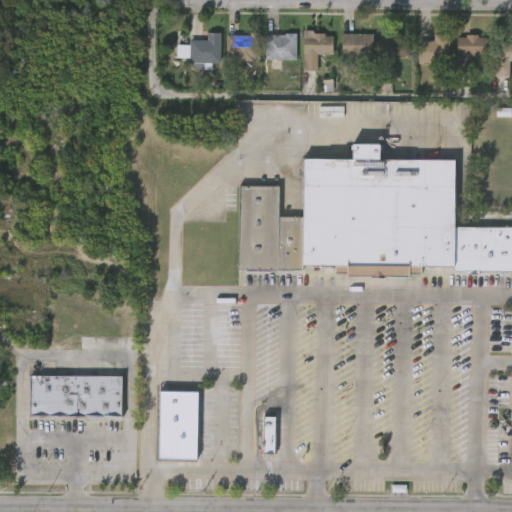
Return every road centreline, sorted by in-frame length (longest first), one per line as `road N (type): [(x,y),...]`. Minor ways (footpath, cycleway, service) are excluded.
road 1 (secondary): [(324,510),(152,509)]
road 2 (residential): [(355,0),(511,1)]
